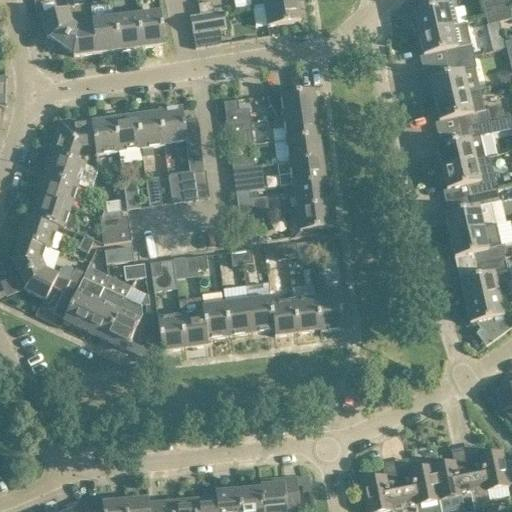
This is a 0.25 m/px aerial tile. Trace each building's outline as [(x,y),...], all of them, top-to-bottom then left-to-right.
[(249,0),(251,8),(263,6),(296,1),(296,0),(249,0)] [(417,33),(418,36),(457,27),(451,0),(422,0),(422,1),(425,11),(413,14),(414,19),(412,19),(412,27),(415,33),(417,33)] [(480,0),(487,27),(511,21),(506,0),(480,0)] [(296,1),(263,6),(267,29),(300,24),(296,1)] [(198,6),(200,17),(214,15),(212,4),(198,6)] [(49,40),(61,48),(75,27),(72,24),(68,10),(41,17),(47,40),(49,40)] [(214,15),(200,17),(189,19),(192,32),(192,37),(225,31),(223,13),(214,15)] [(161,14),(138,17),(142,50),(165,47),(161,14)] [(138,17),(115,20),(119,53),(142,50),(138,17)] [(92,22),(93,28),(94,28),(97,56),(119,53),(115,20),(92,22)] [(442,53),(445,64),(473,58),(466,25),(457,27),(418,36),(423,58),(442,53)] [(75,27),(61,48),(73,56),(73,58),(97,56),(94,28),(93,28),(79,29),(75,27)] [(493,52),(504,50),(502,40),(491,43),(493,52)] [(429,80),(434,102),(480,91),(474,70),(476,70),(473,58),(445,64),(448,76),(429,80)] [(508,72),(499,74),(502,85),(511,83),(508,72)] [(458,119),(461,131),(489,124),(486,113),(485,113),(480,91),(434,102),(439,124),(458,119)] [(273,120),(273,121),(316,116),(313,92),(267,99),(267,102),(276,119),(273,120)] [(224,104),(227,127),(250,124),(248,111),(239,112),(237,103),(224,104)] [(495,108),(488,110),(490,122),(502,119),(501,112),(495,108)] [(188,149),(192,175),(196,203),(209,201),(206,173),(204,173),(197,121),(184,123),(182,110),(158,113),(159,115),(164,146),(165,146),(185,143),(186,150),(188,149)] [(135,113),(136,118),(137,118),(142,151),(143,160),(153,159),(151,150),(165,148),(165,146),(164,146),(159,115),(151,116),(151,111),(135,113)] [(113,117),(113,121),(114,121),(119,154),(142,151),(137,118),(136,118),(129,119),(128,114),(113,117)] [(284,130),(286,143),(319,138),(316,116),(273,121),(275,131),(284,130)] [(106,118),(91,120),(95,148),(94,148),(96,158),(119,154),(114,121),(113,121),(106,122),(106,118)] [(59,124),(48,156),(75,165),(76,164),(80,150),(94,148),(95,148),(91,120),(59,124)] [(227,127),(230,150),(244,148),(243,147),(254,145),(250,124),(227,127)] [(436,148),(441,170),(489,159),(488,158),(484,159),(479,139),(492,137),(489,124),(461,131),(463,142),(436,148)] [(276,167),(289,165),(322,161),(319,138),(286,143),(273,145),(276,167)] [(230,150),(233,172),(261,169),(261,168),(255,169),(253,156),(245,157),(244,148),(230,150)] [(48,172),(46,178),(78,188),(85,167),(76,164),(75,165),(48,156),(44,170),(48,172)] [(466,187),(468,199),(496,192),(489,159),(441,170),(446,192),(466,187)] [(289,165),(292,188),(295,188),(325,183),(322,161),(289,165)] [(233,172),(236,195),(264,191),(261,169),(233,172)] [(192,175),(180,177),(184,204),(196,203),(192,175)] [(184,204),(180,177),(168,178),(172,206),(184,204)] [(40,182),(34,198),(71,210),(78,188),(46,178),(45,183),(40,182)] [(145,182),(149,209),(162,208),(158,180),(145,182)] [(123,185),(124,196),(127,213),(140,211),(136,183),(123,185)] [(287,211),(287,212),(330,206),(327,183),(325,183),(295,188),(292,188),(283,190),(284,200),(295,199),(297,209),(287,211)] [(236,195),(239,218),(260,215),(268,214),(266,198),(257,199),(256,193),(264,191),(236,195)] [(449,238),(496,227),(504,225),(496,192),(468,199),(471,210),(444,216),(449,238)] [(34,198),(27,219),(32,220),(32,221),(49,226),(49,227),(56,229),(58,229),(58,230),(64,232),(64,231),(76,236),(77,233),(74,211),(71,210),(34,198)] [(120,203),(106,205),(106,211),(107,215),(121,214),(120,203)] [(330,206),(287,212),(291,241),(319,237),(318,231),(333,229),(330,206)] [(122,219),(121,214),(107,215),(106,211),(101,211),(102,215),(101,219),(101,222),(100,222),(101,234),(129,230),(128,218),(122,219)] [(26,218),(19,241),(45,250),(45,251),(50,253),(58,230),(58,229),(56,229),(49,227),(49,226),(32,221),(32,220),(27,219),(26,218)] [(473,255),(476,267),(505,260),(502,248),(501,248),(496,227),(449,238),(454,260),(473,255)] [(263,244),(262,237),(256,238),(254,228),(240,230),(243,247),(263,244)] [(129,230),(101,234),(103,247),(131,243),(129,230)] [(77,252),(87,257),(93,243),(84,238),(77,252)] [(14,264),(20,276),(43,266),(41,262),(45,251),(45,250),(19,241),(12,263),(14,264)] [(308,244),(310,258),(321,257),(319,243),(308,244)] [(296,246),(286,247),(288,261),(298,260),(296,246)] [(288,261),(286,247),(275,249),(277,263),(288,261)] [(104,253),(106,267),(134,263),(132,249),(104,253)] [(251,252),(241,254),(242,267),(253,266),(251,252)] [(242,267),(241,254),(230,255),(232,269),(242,267)] [(206,258),(195,260),(197,273),(207,272),(206,258)] [(197,273),(195,260),(185,261),(187,275),(197,273)] [(460,282),(465,304),(498,296),(493,275),(508,272),(505,260),(476,267),(479,278),(460,282)] [(150,266),(154,294),(176,291),(172,263),(150,266)] [(64,296),(73,300),(79,288),(69,284),(57,278),(53,276),(45,272),(43,266),(20,276),(25,290),(24,292),(46,303),(52,290),(64,296)] [(144,266),(134,268),(136,281),(135,282),(146,280),(144,266)] [(60,272),(57,278),(69,284),(75,272),(67,268),(60,272)] [(136,281),(134,268),(123,269),(125,283),(135,282),(136,281)] [(79,288),(83,280),(85,276),(75,271),(75,272),(69,284),(79,288)] [(63,323),(84,333),(98,303),(104,290),(83,280),(79,288),(73,300),(63,323)] [(84,333),(105,342),(125,299),(104,290),(98,303),(84,333)] [(498,296),(465,304),(470,326),(481,323),(482,331),(476,336),(484,350),(511,330),(511,325),(505,316),(503,316),(498,296)] [(339,298),(317,301),(316,301),(320,333),(320,335),(344,331),(339,298)] [(125,299),(105,342),(126,352),(140,322),(139,322),(142,314),(140,307),(125,299)] [(270,299),(247,303),(252,336),(274,333),(271,306),(270,299)] [(316,299),(293,303),(298,336),(320,333),(316,301),(317,301),(316,299)] [(247,303),(225,306),(229,339),(252,336),(247,303)] [(293,303),(271,306),(274,333),(275,339),(298,336),(293,303)] [(202,309),(202,315),(203,315),(207,342),(229,339),(225,306),(202,309)] [(203,315),(202,315),(180,318),(185,351),(208,348),(207,342),(203,315)] [(185,351),(180,318),(157,321),(162,354),(185,351)] [(511,386),(509,387),(509,388),(496,392),(502,412),(511,409),(511,386)] [(481,472),(469,475),(476,511),(489,511),(490,511),(486,493),(509,489),(509,487),(511,486),(511,464),(504,466),(502,453),(478,458),(481,472)] [(455,463),(432,468),(439,503),(459,499),(461,511),(476,511),(469,475),(458,477),(455,463)] [(400,489),(405,511),(419,511),(419,507),(439,503),(432,468),(409,472),(412,486),(400,489)] [(405,511),(400,489),(388,491),(385,477),(362,482),(367,511),(405,511)] [(260,488),(261,491),(263,511),(299,511),(297,480),(261,483),(261,488),(260,488)] [(263,511),(261,491),(239,493),(240,511),(263,511)] [(215,495),(216,501),(217,511),(240,511),(239,493),(215,495)] [(110,499),(84,502),(86,511),(125,511),(125,503),(110,504),(110,499)] [(148,501),(125,503),(125,511),(148,511),(148,507),(149,507),(148,501)] [(217,511),(216,501),(193,503),(194,511),(217,511)] [(86,511),(84,502),(61,511),(86,511)] [(194,511),(193,503),(171,505),(171,511),(194,511)]
